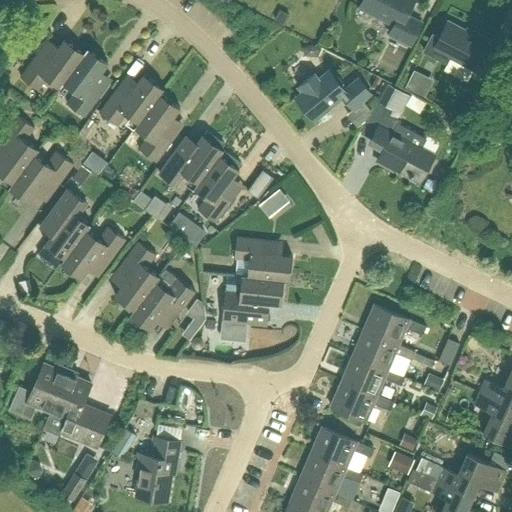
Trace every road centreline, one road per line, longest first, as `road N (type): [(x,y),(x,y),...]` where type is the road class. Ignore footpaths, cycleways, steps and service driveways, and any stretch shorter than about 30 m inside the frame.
road 1 (residential): [(365,231),(219,58),(176,17),(141,0)]
road 2 (residential): [(219,381),(137,364),(0,307)]
road 3 (residential): [(290,363),(300,382),(246,511)]
road 4 (residential): [(511,297),(365,231)]
road 5 (residential): [(365,231),(325,328),(290,363)]
road 6 (residential): [(219,381),(207,511)]
